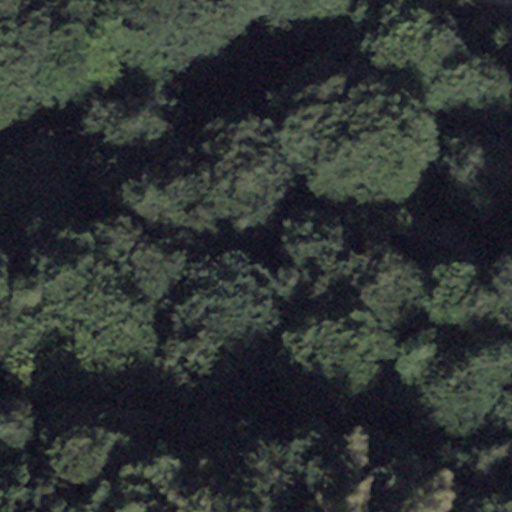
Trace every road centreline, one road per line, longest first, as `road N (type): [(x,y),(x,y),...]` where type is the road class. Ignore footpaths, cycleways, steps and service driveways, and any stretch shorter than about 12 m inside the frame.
road 1 (track): [(511,24),(425,7),(0,148)]
road 2 (track): [(0,389),(444,377),(511,403)]
